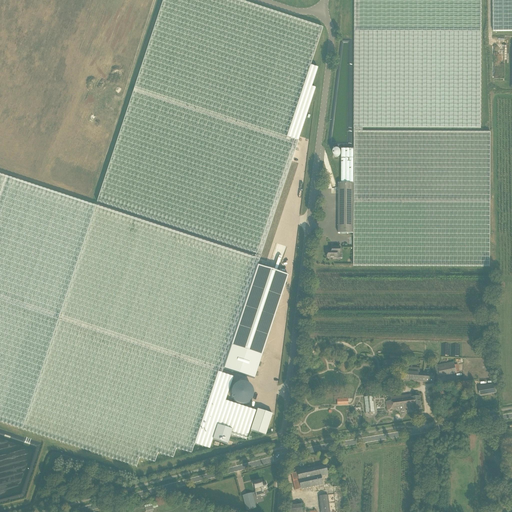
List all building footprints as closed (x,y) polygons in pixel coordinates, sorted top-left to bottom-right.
[(257,254),(261,255),(316,89),(312,88),(318,69),(311,66),(323,28),(236,0),(163,0),(97,202),(257,254)] [(354,0),(354,132),(362,132),(362,128),(481,128),(481,0),(354,0)] [(511,0),(492,0),(493,32),(511,31),(511,0)] [(354,149),(353,234),(353,266),(489,266),(490,132),(362,132),(354,132),(354,149)] [(353,234),(354,149),(341,149),(341,183),(338,183),(338,234),(353,234)] [(224,369),(224,370),(258,266),(261,255),(257,254),(255,259),(0,174),(0,422),(137,467),(140,458),(155,463),(158,453),(173,458),(176,449),(192,454),(195,444),(210,449),(213,440),(217,425),(233,430),(231,435),(247,440),(256,411),(226,401),(234,378),(222,374),(224,369)] [(337,254),(340,254),(340,247),(331,247),(331,251),(327,251),(327,258),(337,259),(337,254)] [(288,276),(258,266),(224,370),(254,379),(288,276)] [(383,370),(386,370),(396,370),(396,361),(383,361),(383,370)] [(460,373),(458,364),(455,365),(454,362),(435,365),(437,377),(460,373)] [(406,367),(405,371),(405,380),(434,383),(435,374),(420,373),(420,368),(406,367)] [(496,390),(495,384),(479,387),(480,393),(496,390)] [(391,398),(392,410),(396,409),(396,410),(410,409),(414,408),(414,411),(422,410),(420,396),(412,397),(412,395),(391,398)] [(366,413),(375,412),(373,396),(364,397),(366,413)] [(228,445),(231,435),(233,430),(217,425),(213,440),(228,445)] [(295,490),(300,489),(301,490),(323,485),(321,476),(328,474),(326,466),(297,472),(292,474),(295,490)] [(267,489),(265,483),(262,483),(261,480),(253,482),(255,490),(255,492),(259,491),(260,496),(265,495),(263,490),(267,489)] [(256,508),(254,498),(252,493),(242,496),(246,511),(256,508)] [(320,511),(329,511),(328,495),(319,496),(320,511)]
